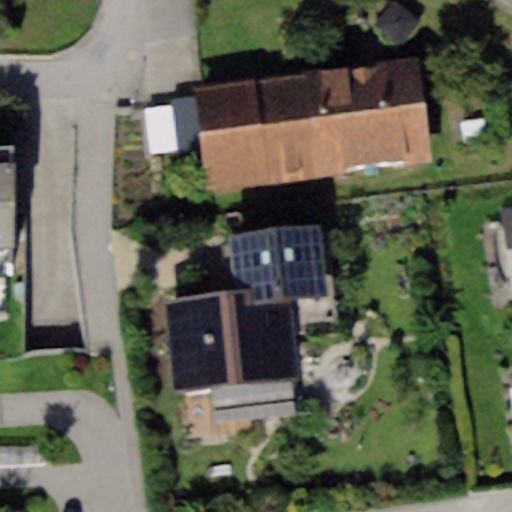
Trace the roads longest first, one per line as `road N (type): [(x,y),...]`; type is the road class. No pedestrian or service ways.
road 1 (track): [(89,84),(137,511)]
road 2 (residential): [(123,0),(124,32),(110,68),(89,84),(0,82)]
